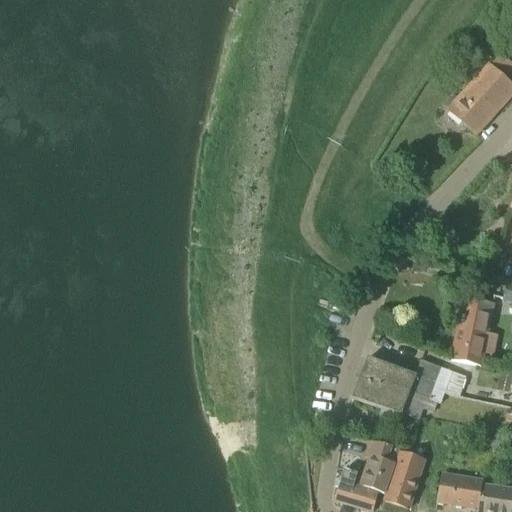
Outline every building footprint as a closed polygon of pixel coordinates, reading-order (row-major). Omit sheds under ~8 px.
[(511,88),(488,68),(449,112),(476,136),(511,96),(511,88)] [(511,285),(507,284),(507,286),(502,303),(511,305),(511,285)] [(463,301),(452,360),(451,363),(483,369),(485,356),(495,358),(499,336),(489,335),(495,307),(463,301)] [(368,360),(360,380),(387,391),(389,387),(409,395),(429,402),(429,401),(440,371),(438,370),(420,363),(415,378),(368,360)] [(429,401),(429,402),(434,404),(441,406),(445,396),(459,400),(466,380),(440,371),(429,401)] [(360,380),(352,401),(381,411),(379,417),(386,419),(388,414),(391,415),(391,417),(393,418),(394,416),(401,418),(401,416),(406,405),(409,395),(389,387),(387,391),(360,380)] [(409,395),(406,405),(423,411),(431,414),(434,404),(429,402),(409,395)] [(505,438),(489,435),(487,448),(503,451),(505,438)] [(370,459),(360,488),(361,489),(378,494),(384,496),(397,452),(368,443),(364,457),(370,459)] [(401,456),(386,503),(409,511),(425,463),(401,456)] [(361,489),(355,487),(358,476),(344,471),(334,503),(366,511),(373,511),(378,494),(361,489)] [(438,503),(480,511),(485,486),(485,483),(443,475),(438,503)] [(480,511),(511,511),(511,489),(485,486),(480,511)]
